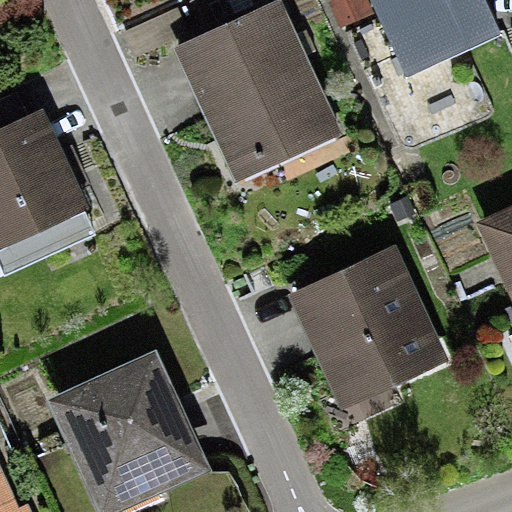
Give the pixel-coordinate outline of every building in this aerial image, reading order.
[(499,31),(484,0),(372,0),(398,55),(435,38),(443,56),(499,31)] [(332,124),(276,2),(180,46),(235,168),(332,124)] [(0,240),(80,204),(39,114),(29,119),(16,91),(0,98),(0,240)] [(511,212),(487,225),(511,280),(511,212)] [(439,358),(390,251),(297,294),(342,391),(388,370),(393,380),(439,358)] [(60,402),(102,494),(152,472),(157,483),(189,468),(161,407),(171,403),(151,361),(113,378),(110,371),(88,381),(91,388),(60,402)] [(6,495),(0,481),(0,511),(24,511),(23,508),(15,511),(8,511),(1,497),(6,495)]
